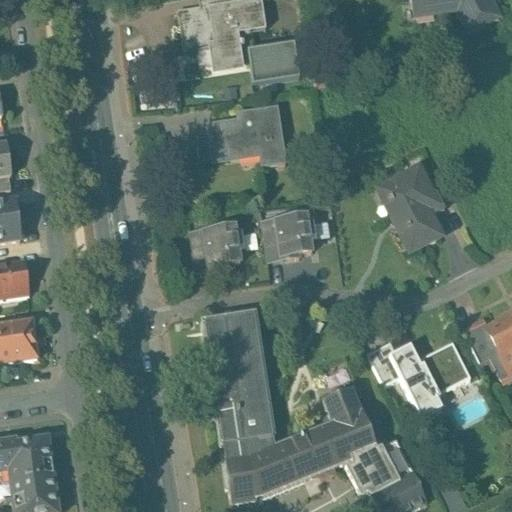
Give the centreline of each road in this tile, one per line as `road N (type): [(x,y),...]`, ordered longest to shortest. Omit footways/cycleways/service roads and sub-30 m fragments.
road 1 (residential): [(82,395),(23,0)]
road 2 (residential): [(121,315),(277,292),(414,298),(511,260)]
road 3 (secondary): [(78,0),(121,315)]
road 4 (secondary): [(121,315),(154,511)]
